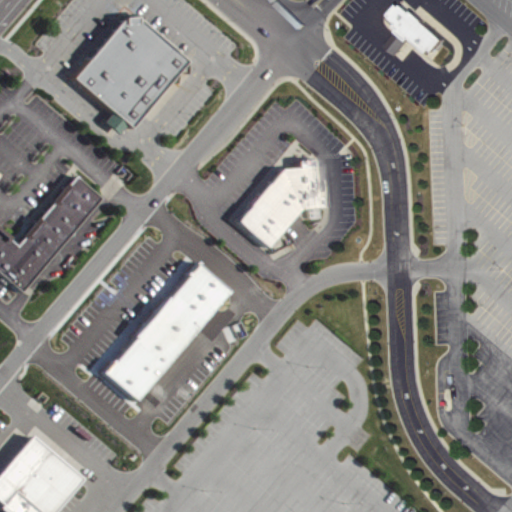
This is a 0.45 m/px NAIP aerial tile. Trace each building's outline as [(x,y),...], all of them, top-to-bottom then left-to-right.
[(391,12),(393,14),(392,16),(399,22),(397,23),(401,26),(398,29),(387,44),(398,53),(412,37),(429,50),(432,46),(435,49),(444,37),(423,20),(425,18),(414,10),(413,11),(403,3),(401,5),(398,3),(391,12)] [(132,15),(118,15),(68,76),(108,111),(100,120),(114,131),(121,122),(126,125),(183,59),(132,15)] [(128,129),(114,117),(106,126),(120,138),(128,129)] [(293,159),(293,163),(293,166),(296,207),(321,205),(318,164),(313,165),(312,158),(293,159)] [(276,167),(269,175),(249,198),(240,210),(232,219),(261,246),(296,207),(293,166),(276,167)] [(71,174),(96,196),(16,290),(0,276),(0,231),(5,236),(4,238),(11,244),(19,235),(17,234),(28,220),(32,215),(34,217),(44,206),(48,201),(46,199),(54,190),(61,181),(63,183),(71,174)]
